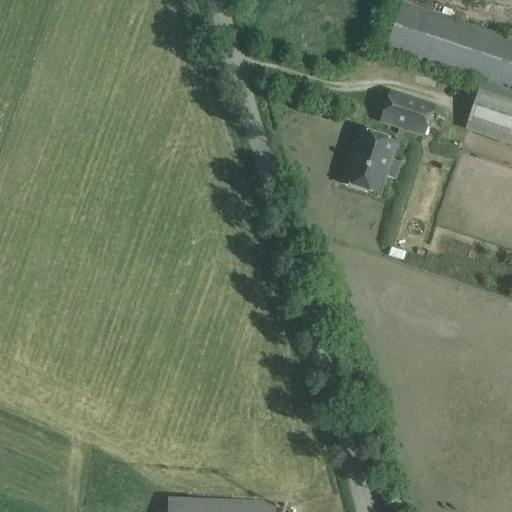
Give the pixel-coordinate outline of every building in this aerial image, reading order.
[(433,0),(489,0),(511,7),(511,0),(402,0),(385,52),(480,84),(465,131),(511,146),(511,38),(430,11),(433,0)] [(390,94),(380,123),(423,137),(433,108),(390,94)] [(341,185),(378,197),(385,176),(394,179),(399,165),(389,162),(395,145),(358,133),(341,185)] [(242,455),(230,454),(229,474),(284,476),(285,445),(267,444),(267,440),(257,439),(257,443),(242,443),(242,455)] [(274,511),(274,506),(167,501),(166,511),(274,511)]
